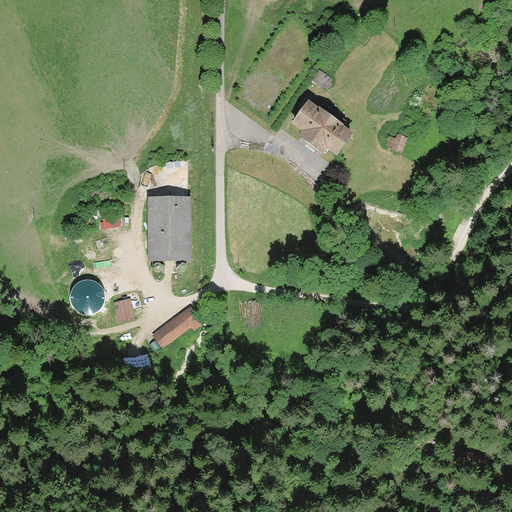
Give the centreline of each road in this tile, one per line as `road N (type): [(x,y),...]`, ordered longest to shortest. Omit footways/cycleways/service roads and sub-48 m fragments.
road 1 (track): [(0,317),(113,333),(218,277),(402,306),(446,271),(511,169)]
road 2 (residential): [(219,0),(218,277)]
